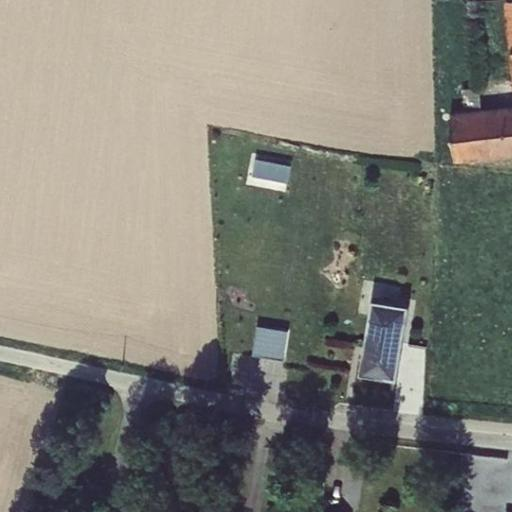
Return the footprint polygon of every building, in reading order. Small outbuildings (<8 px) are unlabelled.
[(464,110),(450,111),(456,161),(511,154),(511,104),(482,107),(480,86),(462,88),(464,110)] [(291,179),(295,161),(262,153),(257,171),(291,179)] [(287,189),(289,180),(255,173),(259,155),(256,154),(250,182),(287,189)] [(360,373),(400,379),(412,304),(372,298),(360,373)] [(257,353),(288,356),(291,326),(260,323),(257,353)]
